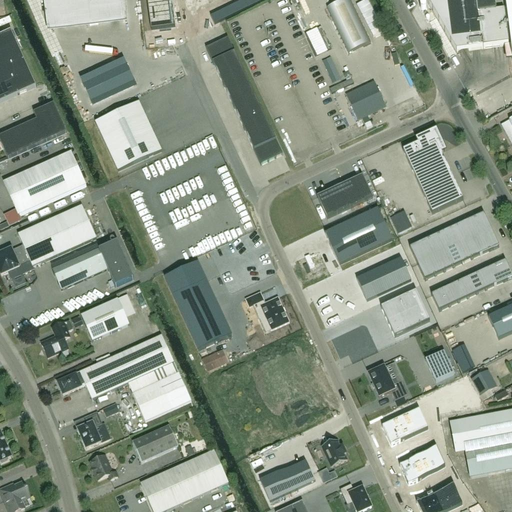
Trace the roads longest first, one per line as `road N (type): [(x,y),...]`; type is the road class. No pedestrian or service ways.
road 1 (unclassified): [(399,511),(261,205),(271,191),(453,105)]
road 2 (residential): [(68,511),(40,415),(0,343)]
road 3 (unclassified): [(453,105),(393,0)]
road 4 (unclassified): [(511,211),(453,105)]
